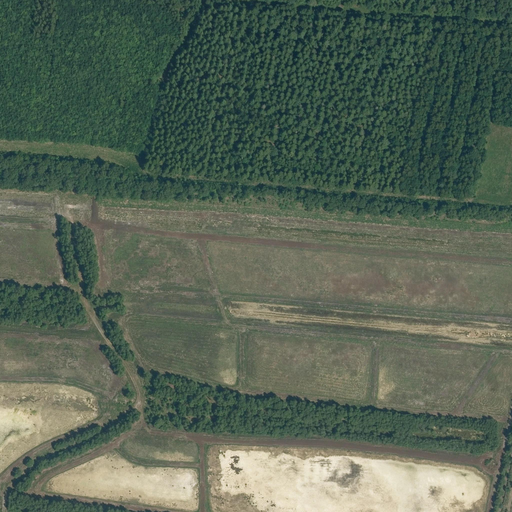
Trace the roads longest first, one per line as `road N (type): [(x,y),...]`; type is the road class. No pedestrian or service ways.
road 1 (track): [(4,511),(9,484),(98,431),(137,395),(92,313),(67,215),(511,259)]
road 2 (track): [(511,205),(142,175),(105,154),(0,146)]
road 3 (track): [(511,22),(255,0)]
road 4 (track): [(142,175),(165,65),(199,0)]
